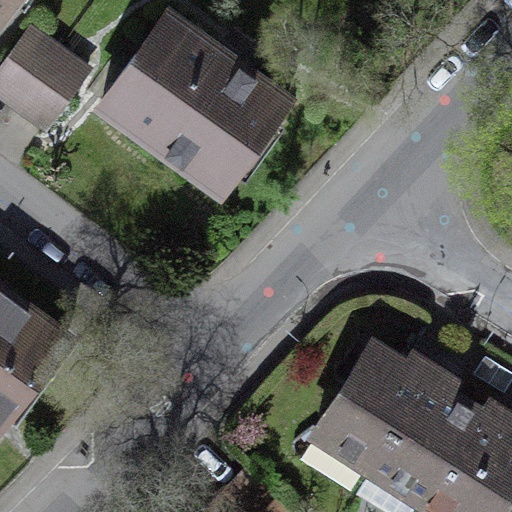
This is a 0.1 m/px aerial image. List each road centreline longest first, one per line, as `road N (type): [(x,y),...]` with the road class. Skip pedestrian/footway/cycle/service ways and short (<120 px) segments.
road 1 (residential): [(0,189),(216,349)]
road 2 (residential): [(511,39),(356,203)]
road 3 (residential): [(216,349),(59,511)]
road 4 (residential): [(356,203),(216,349)]
road 5 (residential): [(511,299),(356,203)]
